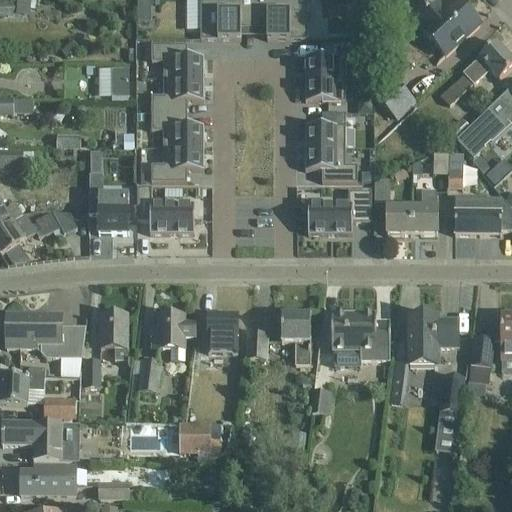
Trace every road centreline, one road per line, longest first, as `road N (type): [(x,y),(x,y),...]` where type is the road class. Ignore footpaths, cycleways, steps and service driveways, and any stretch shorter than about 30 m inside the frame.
road 1 (residential): [(292,279),(289,71),(222,72),(226,279)]
road 2 (residential): [(0,287),(226,279)]
road 3 (residential): [(292,279),(511,278)]
